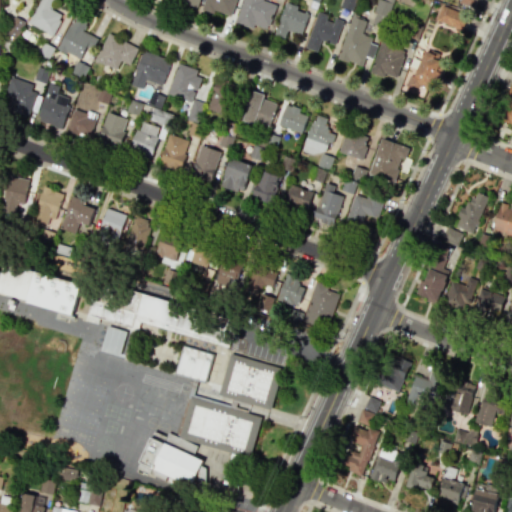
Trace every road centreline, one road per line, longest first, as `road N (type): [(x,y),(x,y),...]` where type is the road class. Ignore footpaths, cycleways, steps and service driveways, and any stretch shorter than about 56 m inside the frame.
road 1 (residential): [(0,138),(387,277)]
road 2 (residential): [(111,0),(430,123),(451,138)]
road 3 (tertiary): [(387,277),(511,6)]
road 4 (tertiary): [(279,511),(387,277)]
road 5 (residential): [(373,309),(511,362)]
